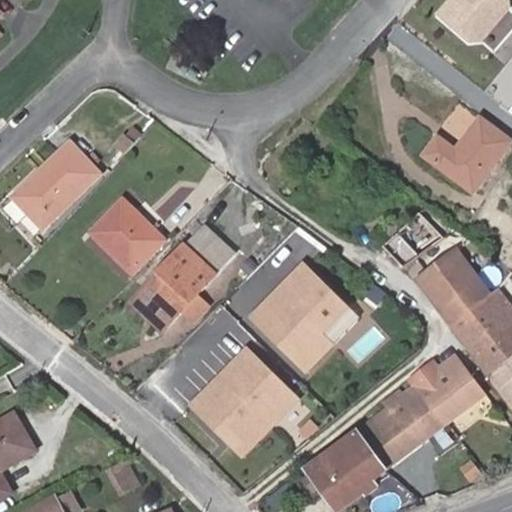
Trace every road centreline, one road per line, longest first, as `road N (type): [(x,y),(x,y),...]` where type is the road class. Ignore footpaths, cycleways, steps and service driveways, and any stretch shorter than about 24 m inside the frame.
road 1 (residential): [(385,0),(307,89),(277,106),(203,111),(170,99),(108,55),(0,153)]
road 2 (residential): [(0,308),(226,511)]
